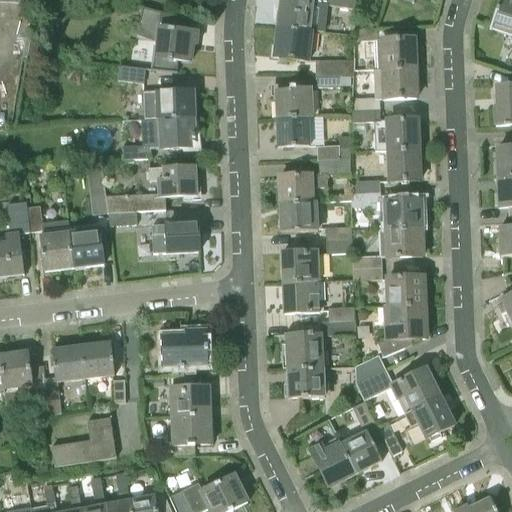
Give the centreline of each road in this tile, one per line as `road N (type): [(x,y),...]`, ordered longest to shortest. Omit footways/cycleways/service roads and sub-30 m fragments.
road 1 (residential): [(496,423),(469,357),(465,315),(456,36),(463,0)]
road 2 (residential): [(236,0),(245,292)]
road 3 (residential): [(0,321),(245,292)]
road 4 (residential): [(245,292),(249,391),(299,511)]
road 5 (residential): [(363,511),(506,443)]
